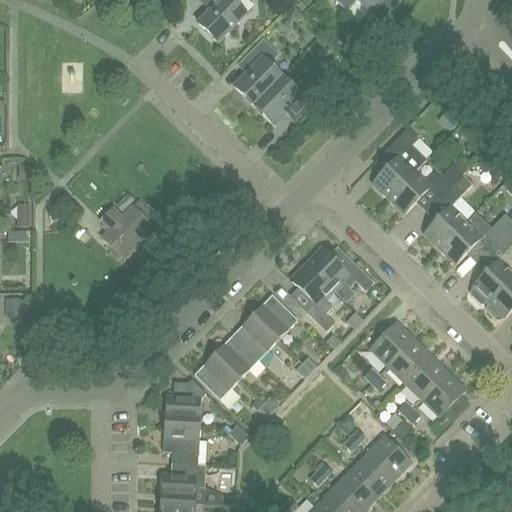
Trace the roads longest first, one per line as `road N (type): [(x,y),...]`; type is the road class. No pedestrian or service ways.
road 1 (residential): [(511,370),(316,178)]
road 2 (unclassified): [(98,388),(128,372),(287,210)]
road 3 (unclassified): [(316,178),(479,14)]
road 4 (residential): [(287,210),(131,63)]
road 5 (residential): [(420,511),(511,418)]
road 6 (unclassified): [(98,388),(98,511)]
